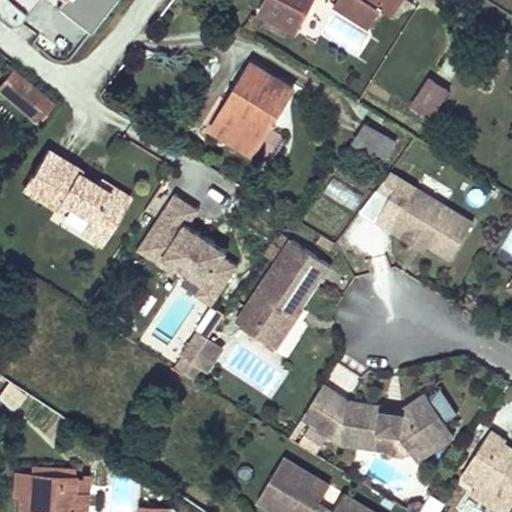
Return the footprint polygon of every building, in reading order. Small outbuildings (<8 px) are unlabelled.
[(15,0),(9,7),(24,18),(37,2),(35,0),(15,0)] [(76,0),(90,11),(97,2),(100,5),(104,0),(76,0)] [(293,29),(308,0),(265,0),(260,11),(293,29)] [(334,0),(332,3),(368,26),(379,8),(375,6),(378,0),(334,0)] [(379,8),(391,15),(401,0),(378,0),(375,6),(379,8)] [(235,106),(218,131),(251,152),(267,125),(291,87),(250,62),(226,101),(235,106)] [(13,70),(0,84),(0,88),(34,119),(49,102),(13,70)] [(445,89),(430,78),(413,104),(428,114),(445,89)] [(226,101),(210,126),(218,131),(235,106),(226,101)] [(363,123),(351,141),(381,159),(393,140),(363,123)] [(106,191),(96,185),(76,173),(78,169),(46,150),(22,190),(55,210),(69,206),(90,219),(81,233),(100,244),(128,197),(109,186),(106,191)] [(334,177),(324,194),(352,211),(362,194),(334,177)] [(109,186),(99,179),(96,185),(106,191),(109,186)] [(391,233),(404,240),(409,232),(427,243),(454,258),(473,226),(416,191),(391,233)] [(227,249),(187,223),(197,208),(174,192),(145,237),(165,250),(162,255),(178,265),(186,265),(189,272),(203,281),(199,288),(214,298),(237,264),(223,254),(227,249)] [(511,229),(501,247),(511,254),(511,229)] [(409,232),(404,240),(423,251),(427,243),(409,232)] [(162,255),(165,250),(145,237),(137,248),(173,272),(178,265),(162,255)] [(260,313),(250,329),(275,345),(295,314),(291,312),(313,275),(317,278),(327,262),(287,237),(245,304),(260,313)] [(214,298),(199,288),(196,293),(212,303),(214,298)] [(245,304),(236,320),(250,329),(260,313),(245,304)] [(212,360),(221,346),(197,330),(188,345),(212,360)] [(206,371),(212,360),(188,345),(181,356),(200,368),(206,371)] [(326,386),(305,419),(345,445),(380,448),(382,433),(403,435),(420,461),(435,451),(429,442),(452,427),(429,393),(406,408),(405,415),(384,412),(384,406),(352,402),(326,386)] [(406,408),(384,406),(384,412),(405,415),(406,408)] [(458,435),(452,427),(429,442),(435,451),(458,435)] [(494,432),(464,478),(478,487),(482,481),(511,500),(511,457),(502,451),(508,441),(494,432)] [(511,457),(511,446),(507,444),(502,451),(511,457)] [(280,456),(254,499),(273,510),(276,506),(286,511),(373,511),(340,492),(329,510),(315,502),(326,484),(280,456)] [(29,467),(29,473),(73,475),(73,469),(29,467)] [(73,475),(29,473),(14,472),(13,493),(19,493),(17,511),(84,511),(87,474),(82,474),(82,478),(73,477),(73,475)] [(140,503),(139,511),(150,511),(151,503),(140,503)] [(168,511),(169,505),(151,503),(150,511),(168,511)]
